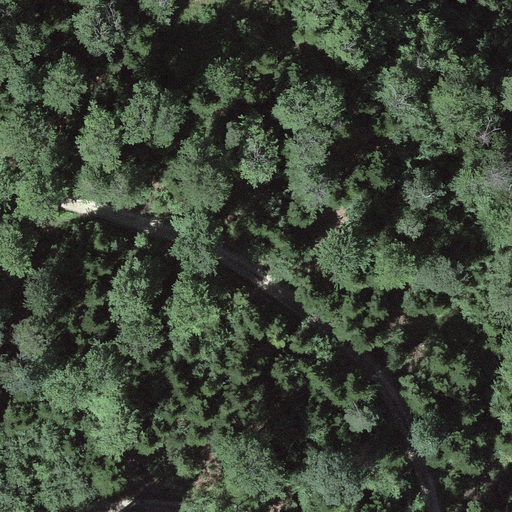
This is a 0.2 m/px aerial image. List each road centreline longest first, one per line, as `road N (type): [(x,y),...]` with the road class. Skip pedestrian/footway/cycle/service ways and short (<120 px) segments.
road 1 (track): [(431,511),(417,449),(394,401),(354,349),(288,295),(183,235),(0,180)]
road 2 (track): [(82,511),(202,511)]
